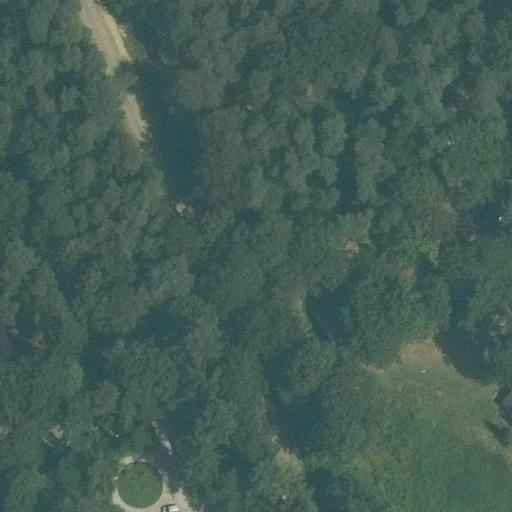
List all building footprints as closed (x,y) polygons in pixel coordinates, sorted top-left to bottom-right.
[(511,20),(485,14),(478,45),(509,53),(511,41),(511,20)] [(436,115),(437,123),(430,124),(434,148),(465,143),(460,111),(436,115)] [(404,190),(388,185),(382,205),(414,214),(420,194),(416,193),(418,187),(405,183),(404,190)] [(511,220),(511,188),(492,191),(493,199),(487,199),(489,223),(511,220)] [(435,246),(434,254),(428,253),(424,277),(454,282),(459,250),(435,246)] [(401,291),(391,261),(368,268),(371,276),(365,278),(373,301),(401,291)] [(464,317),(482,328),(484,325),(490,328),(496,317),(491,313),(499,299),(481,289),(464,317)] [(335,290),(308,305),(334,352),(362,336),(335,290)] [(285,295),(282,316),(303,319),(305,298),(285,295)] [(511,395),(499,408),(511,421),(511,395)] [(72,408),(68,400),(67,396),(34,409),(37,417),(39,422),(72,408)] [(197,445),(175,456),(188,484),(211,473),(197,445)]
